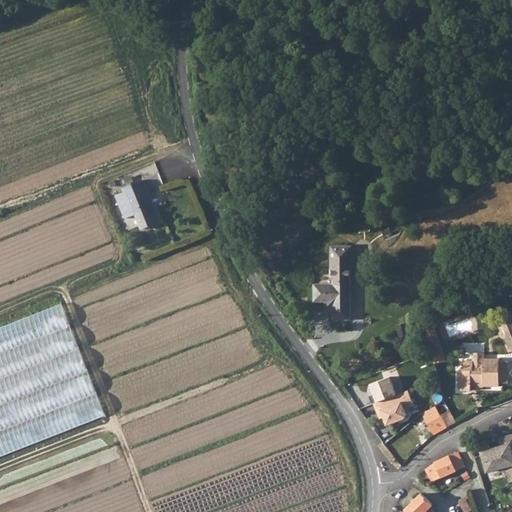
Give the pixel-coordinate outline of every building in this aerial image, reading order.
[(142,179),(121,188),(131,214),(134,213),(140,229),(159,221),(152,206),(150,207),(145,195),(148,194),(142,179)] [(332,283),(313,283),(313,302),(332,302),(332,320),(351,320),(350,247),(332,247),(332,268),(330,268),(330,275),(332,275),(332,283)] [(68,305),(0,327),(0,454),(106,419),(68,305)] [(511,350),(511,313),(511,310),(497,316),(502,327),(504,327),(508,335),(505,336),(511,351),(511,350)] [(433,323),(423,327),(432,352),(435,364),(442,362),(440,355),(444,354),(443,349),(433,323)] [(463,367),(460,368),(460,388),(472,388),(472,380),(477,380),(477,386),(487,386),(487,385),(501,385),(501,382),(509,382),(509,360),(500,360),(500,358),(485,357),(485,360),(475,360),(475,359),(463,358),(463,367)] [(373,397),(368,399),(371,407),(373,406),(396,396),(389,379),(369,387),(373,397)] [(396,396),(373,406),(376,414),(377,414),(380,421),(383,419),(387,427),(404,420),(407,416),(405,410),(414,407),(408,391),(396,396)] [(443,402),(422,414),(434,434),(447,427),(442,419),(450,414),(443,402)] [(487,445),(478,448),(486,473),(504,468),(509,483),(511,481),(511,457),(511,454),(511,453),(511,435),(498,440),(500,447),(489,450),(487,445)] [(434,464),(426,469),(428,473),(426,474),(424,476),(424,478),(425,480),(427,482),(430,482),(433,479),(435,480),(466,465),(460,451),(450,456),(446,458),(434,464)] [(415,485),(399,502),(405,509),(422,492),(415,485)] [(422,493),(403,511),(425,511),(433,505),(422,493)]
